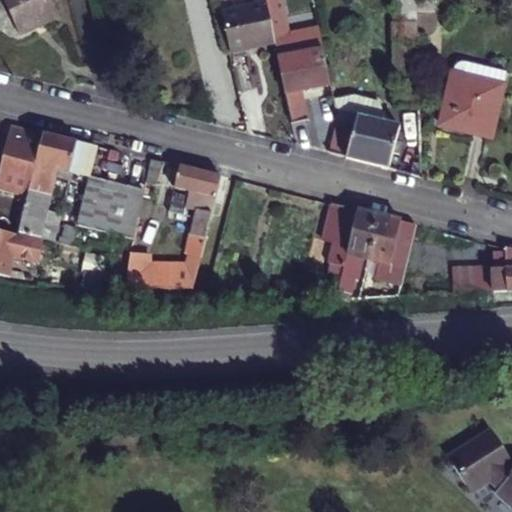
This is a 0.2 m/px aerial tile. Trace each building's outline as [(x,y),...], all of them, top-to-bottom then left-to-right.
[(53,0),(6,0),(23,39),(64,25),(53,0)] [(433,0),(391,0),(394,45),(405,44),(404,13),(434,12),(433,0)] [(276,46),(268,7),(220,17),(229,57),(276,46)] [(309,122),(303,93),(331,86),(324,52),(280,62),(293,126),(309,122)] [(451,67),(449,74),(499,86),(502,72),(464,62),(461,61),(458,62),(454,64),(451,67)] [(499,86),(449,74),(436,126),(459,131),(460,124),(490,131),(499,86)] [(417,109),(416,82),(393,82),(395,109),(417,109)] [(345,98),(343,95),(332,97),(339,130),(353,133),(348,157),(347,159),(389,170),(399,129),(387,125),(379,105),(351,97),(345,98)] [(0,189),(27,195),(41,137),(9,130),(0,168),(0,189)] [(339,130),(333,152),(348,157),(353,133),(339,130)] [(54,246),(72,178),(89,183),(91,178),(99,150),(41,137),(27,195),(18,236),(54,246)] [(168,166),(161,164),(155,185),(164,187),(168,166)] [(178,168),(168,166),(164,187),(173,189),(178,168)] [(195,289),(195,288),(223,178),(178,168),(173,189),(196,195),(192,210),(202,213),(195,238),(201,239),(200,245),(194,243),(190,259),(194,260),(191,270),(154,261),(157,251),(138,245),(128,279),(130,278),(195,289)] [(91,178),(89,183),(78,224),(114,234),(126,188),(91,178)] [(126,188),(114,234),(123,237),(131,239),(144,193),(143,193),(134,191),(126,188)] [(335,245),(330,266),(344,270),(347,255),(352,234),(338,230),(342,208),(332,205),(323,243),(335,245)] [(246,230),(250,211),(234,207),(231,226),(246,230)] [(338,230),(352,234),(357,211),(342,208),(338,230)] [(352,234),(347,255),(357,258),(370,261),(380,217),(357,211),(352,234)] [(402,223),(380,217),(370,261),(381,264),(391,266),(402,223)] [(386,287),(401,290),(417,227),(402,223),(391,266),(386,287)] [(0,232),(0,276),(10,278),(17,235),(0,232)] [(503,270),(493,270),(494,295),(511,293),(511,249),(504,248),(503,270)] [(353,274),(357,258),(347,255),(344,270),(337,301),(345,301),(351,274),(353,274)] [(104,263),(87,259),(82,276),(99,281),(104,263)] [(386,287),(391,266),(381,264),(376,285),(386,287)] [(494,295),(493,270),(493,267),(476,267),(476,295),(494,295)] [(36,407),(37,415),(74,413),(73,404),(36,407)] [(0,416),(37,415),(36,407),(0,408),(0,416)] [(501,491),(511,501),(511,468),(509,466),(511,464),(511,461),(496,433),(451,457),(468,488),(488,478),(501,491)]
